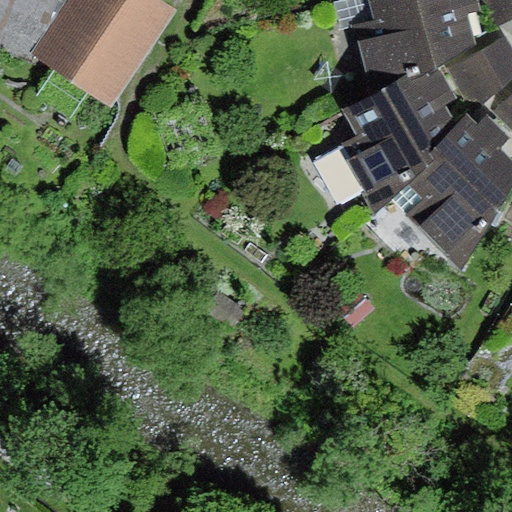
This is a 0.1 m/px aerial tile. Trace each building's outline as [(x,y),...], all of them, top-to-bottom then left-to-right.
[(0,0),(0,52),(29,65),(35,56),(59,19),(54,18),(62,0),(0,0)] [(177,15),(153,0),(71,0),(59,19),(35,56),(115,108),(177,15)] [(354,29),(371,102),(444,73),(480,48),(465,18),(480,13),(477,0),(371,0),(376,24),(354,29)] [(511,0),(492,0),(500,28),(511,22),(511,0)] [(511,83),(511,49),(505,37),(461,68),(488,108),(511,83)] [(376,214),(393,203),(469,120),(444,73),(371,102),(343,112),(359,138),(343,148),(376,214)] [(511,98),(495,114),(511,129),(511,98)] [(457,275),(511,194),(511,163),(501,153),(511,140),(487,118),(478,129),(469,120),(393,203),(457,275)] [(357,290),(337,307),(355,328),(375,311),(357,290)]
